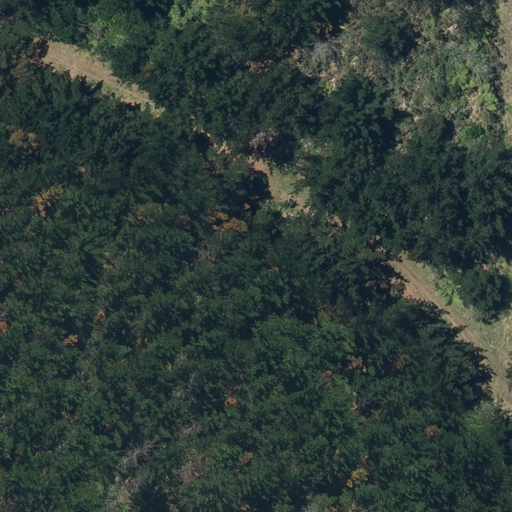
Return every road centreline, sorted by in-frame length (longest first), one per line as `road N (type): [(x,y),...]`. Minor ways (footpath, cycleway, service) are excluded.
road 1 (track): [(511,390),(308,178),(0,9)]
road 2 (track): [(511,300),(505,247),(511,81)]
